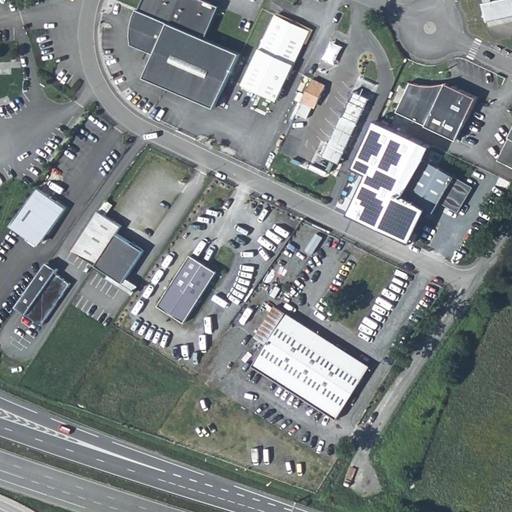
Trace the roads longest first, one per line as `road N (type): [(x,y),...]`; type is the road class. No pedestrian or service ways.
road 1 (residential): [(511,228),(476,284),(145,131),(117,112),(92,70),(84,36),(91,0)]
road 2 (trunk): [(189,490),(153,463),(0,403)]
road 3 (trunk): [(189,490),(0,426)]
road 4 (trunk): [(36,473),(154,511)]
